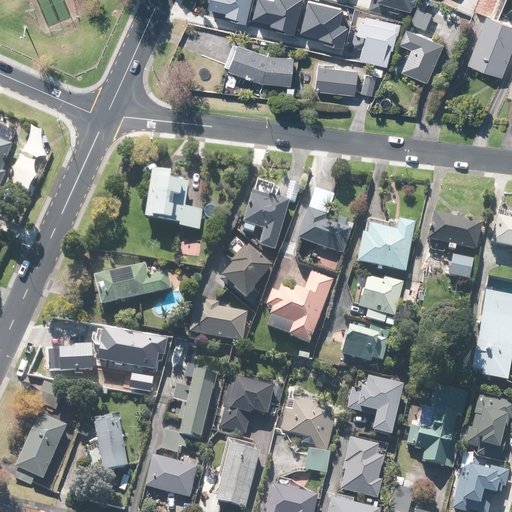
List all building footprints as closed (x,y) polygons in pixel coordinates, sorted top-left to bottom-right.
[(245,24),(250,0),(208,0),(206,11),(224,15),(223,19),(245,24)] [(291,37),(299,0),(270,0),(271,1),(266,0),(257,0),(253,22),(271,26),(270,32),(291,37)] [(369,0),(367,12),(406,22),(411,0),(369,0)] [(480,0),(477,8),(498,17),(505,0),(480,0)] [(343,9),(306,1),(298,35),(342,45),(346,27),(339,25),(343,9)] [(433,14),(417,7),(410,25),(426,31),(433,14)] [(361,17),(354,44),(364,47),(360,63),(389,71),(400,27),(361,17)] [(511,50),(511,26),(488,17),(468,66),(501,79),(511,50)] [(405,30),(399,45),(410,50),(401,73),(429,84),(444,45),(405,30)] [(292,58),(230,43),(224,71),(289,87),(292,58)] [(355,72),(314,68),(312,94),(354,97),(355,72)] [(0,145),(0,187),(4,177),(0,175),(0,171),(9,149),(0,145)] [(177,229),(199,232),(201,210),(183,208),(186,175),(149,171),(143,220),(178,224),(177,229)] [(299,187),(288,184),(284,200),(294,203),(299,187)] [(332,197),(313,191),(306,211),(326,218),(332,197)] [(255,249),(274,254),(286,203),(249,194),(241,226),(260,231),(255,249)] [(319,218),(304,213),(295,240),(342,257),(350,231),(318,220),(319,218)] [(478,225),(429,215),(424,242),(472,252),(478,225)] [(511,221),(493,217),(486,245),(511,251),(511,262),(510,270),(511,270),(511,221)] [(412,223),(388,219),(387,225),(365,222),(362,237),(358,236),(353,267),(403,275),(412,223)] [(246,246),(217,279),(242,301),(271,268),(246,246)] [(470,259),(451,256),(447,278),(467,281),(470,259)] [(130,264),(89,273),(97,309),(169,293),(165,273),(145,278),(143,267),(131,270),(130,264)] [(275,294),(269,292),(263,308),(269,310),(266,317),(289,326),(285,338),(308,347),(334,280),(311,271),(303,290),(292,286),(290,291),(278,286),(275,294)] [(357,309),(392,319),(403,281),(383,276),(382,282),(365,278),(357,309)] [(420,285),(407,281),(401,302),(415,306),(420,285)] [(511,299),(481,294),(466,373),(479,375),(478,380),(503,385),(511,337),(511,299)] [(202,310),(189,308),(186,336),(242,342),(245,312),(218,309),(219,303),(203,301),(202,310)] [(387,337),(344,328),(338,355),(381,364),(387,337)] [(131,335),(99,331),(97,349),(102,350),(100,365),(141,371),(145,345),(130,343),(131,335)] [(91,346),(57,347),(58,372),(92,371),(91,346)] [(214,378),(192,373),(188,389),(174,386),(171,400),(184,403),(177,435),(199,441),(214,378)] [(398,387),(363,379),(356,410),(373,414),(368,434),(387,438),(398,387)] [(266,417),(271,388),(227,381),(219,431),(244,435),(247,414),(266,417)] [(419,461),(444,466),(454,416),(461,417),(466,393),(433,386),(428,408),(435,410),(432,427),(411,423),(405,449),(421,452),(419,461)] [(495,451),(502,421),(508,422),(511,406),(511,401),(474,393),(463,444),(475,447),(473,456),(498,462),(500,452),(495,451)] [(305,447),(326,452),(333,422),(326,421),(328,412),(311,408),(313,399),(288,394),(279,433),(307,439),(305,447)] [(41,482),(65,425),(36,412),(12,469),(41,482)] [(115,416),(90,421),(100,474),(125,469),(115,416)] [(183,449),(186,438),(163,433),(159,452),(177,456),(179,448),(183,449)] [(334,491),(375,500),(379,483),(375,482),(380,459),(371,458),(373,449),(345,443),(334,491)] [(256,454),(225,448),(214,502),(245,509),(256,454)] [(327,455),(305,450),(301,470),(322,475),(327,455)] [(177,465),(179,457),(161,454),(160,461),(146,459),(141,491),(188,499),(194,468),(177,465)] [(504,484),(507,468),(459,460),(450,510),(457,511),(489,511),(494,483),(504,484)] [(310,511),(314,497),(268,487),(262,511),(310,511)] [(406,511),(410,499),(390,494),(386,510),(393,511),(406,511)] [(373,511),(329,502),(326,511),(373,511)]
